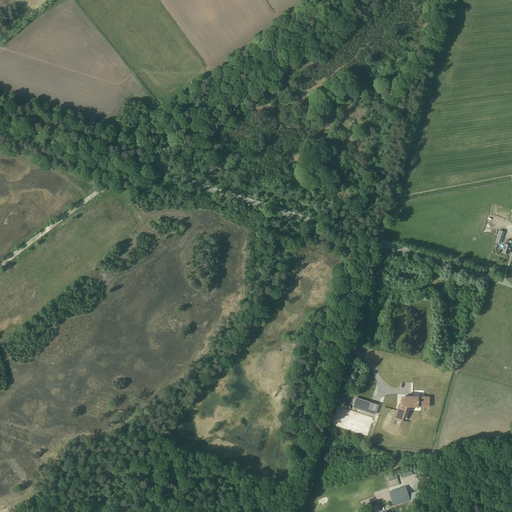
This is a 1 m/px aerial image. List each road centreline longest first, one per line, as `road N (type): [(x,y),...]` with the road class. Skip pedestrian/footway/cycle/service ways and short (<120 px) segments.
road 1 (tertiary): [(511,285),(173,175),(158,161)]
road 2 (track): [(299,511),(383,243)]
road 3 (unclassified): [(158,161),(165,140),(190,119),(350,0)]
road 4 (track): [(0,266),(140,164)]
road 5 (tertiary): [(158,161),(130,162),(0,119)]
